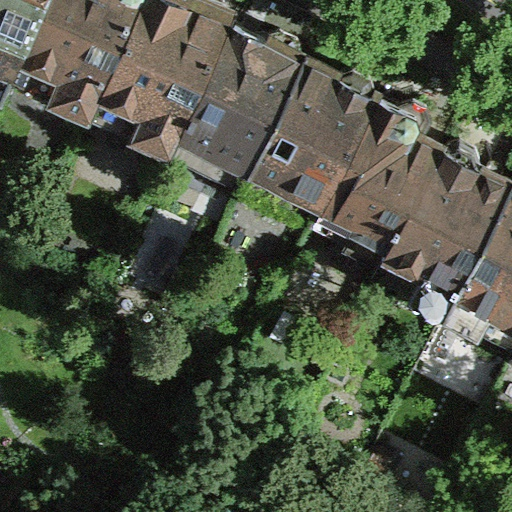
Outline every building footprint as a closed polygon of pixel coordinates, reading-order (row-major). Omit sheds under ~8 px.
[(0,0),(0,92),(8,73),(40,0),(0,0)] [(40,0),(8,73),(88,110),(138,0),(40,0)] [(219,0),(203,0),(202,3),(195,0),(138,0),(88,110),(169,146),(231,17),(228,16),(229,11),(228,8),(227,6),(226,4),(223,2),(219,0)] [(169,146),(168,149),(239,184),(304,52),(299,50),(301,46),(296,35),(280,27),(268,31),(267,34),(254,28),(231,17),(169,146)] [(304,52),(239,184),(310,220),(376,88),(371,86),(373,83),(369,71),(353,63),(341,66),(339,70),(327,63),(304,52)] [(344,246),(377,263),(441,140),(422,131),(430,116),(425,102),(413,96),(400,101),(397,99),(376,88),(310,220),(347,239),(344,246)] [(448,139),(446,143),(441,140),(377,263),(373,271),(444,308),(511,179),(511,177),(487,164),(477,159),(479,156),(475,144),(460,136),(448,139)] [(511,179),(444,308),(511,343),(511,179)] [(284,445),(249,511),(326,511),(345,477),(284,445)]
